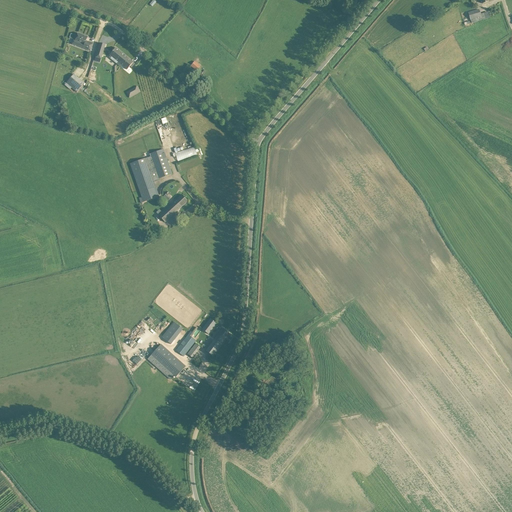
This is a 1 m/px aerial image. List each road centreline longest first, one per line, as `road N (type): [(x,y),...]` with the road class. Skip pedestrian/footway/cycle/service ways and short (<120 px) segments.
road 1 (unclassified): [(202,511),(192,447),(242,337),(256,145)]
road 2 (unclassified): [(256,145),(121,30),(74,9)]
road 3 (track): [(0,435),(55,430),(96,441),(148,467),(199,511)]
road 4 (unclassified): [(256,145),(378,0)]
